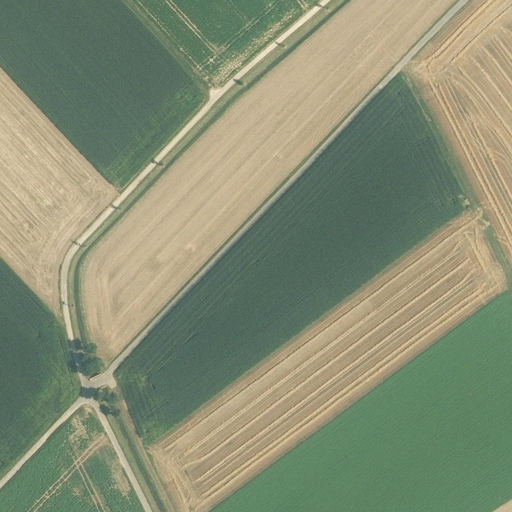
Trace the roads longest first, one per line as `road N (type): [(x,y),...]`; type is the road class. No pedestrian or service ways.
road 1 (track): [(465,0),(88,393)]
road 2 (track): [(328,0),(212,100),(70,252),(64,311),(88,393)]
road 3 (track): [(402,63),(511,283)]
road 4 (track): [(169,511),(104,377)]
road 5 (track): [(123,0),(212,100)]
road 6 (track): [(88,393),(147,511)]
road 7 (track): [(0,485),(88,393)]
